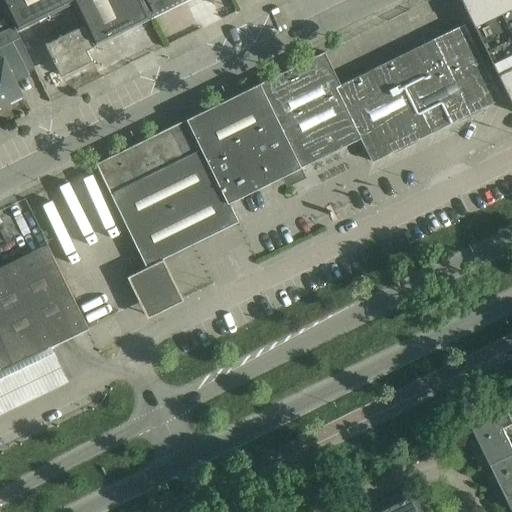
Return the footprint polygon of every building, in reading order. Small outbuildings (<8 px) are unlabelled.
[(152,18),(143,0),(0,0),(16,32),(18,31),(29,26),(62,10),(76,3),(96,45),(152,18)] [(143,0),(152,18),(188,0),(143,0)] [(511,0),(460,0),(504,88),(511,104),(511,0)] [(86,50),(96,45),(76,3),(62,10),(72,31),(45,44),(60,76),(91,61),(86,50)] [(500,99),(464,25),(340,85),(324,52),(95,164),(146,267),(238,221),(228,202),(360,138),(372,162),(500,99)] [(18,31),(23,43),(29,40),(32,32),(29,26),(18,31)] [(26,70),(12,40),(0,46),(0,105),(21,95),(12,77),(26,70)] [(0,370),(88,328),(74,301),(47,245),(0,267),(0,370)] [(54,361),(0,387),(0,425),(69,392),(54,361)] [(481,469),(489,465),(511,453),(511,450),(501,429),(511,423),(511,422),(506,411),(471,428),(476,439),(468,443),(481,469)] [(498,505),(506,501),(511,498),(511,453),(489,465),(494,475),(486,479),(498,505)] [(421,511),(413,495),(380,511),(421,511)]
